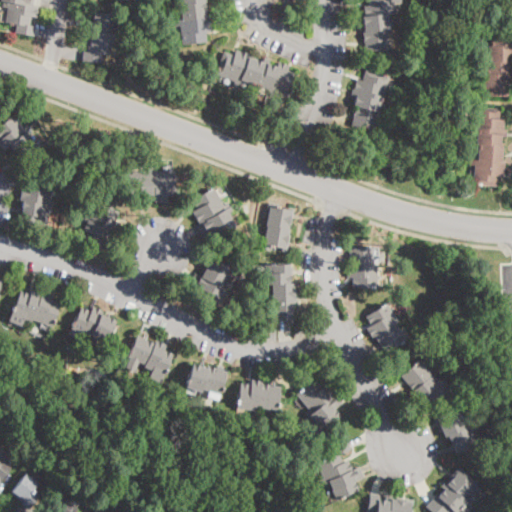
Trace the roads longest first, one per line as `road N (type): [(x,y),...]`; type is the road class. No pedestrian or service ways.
road 1 (residential): [(511,230),(383,206),(0,62)]
road 2 (residential): [(0,241),(127,293),(220,344),(280,352),(344,338)]
road 3 (residential): [(402,453),(321,272),(336,190)]
road 4 (residential): [(285,167),(328,65),(327,0)]
